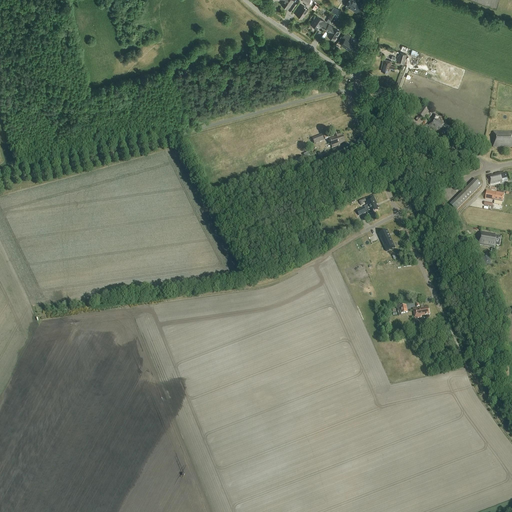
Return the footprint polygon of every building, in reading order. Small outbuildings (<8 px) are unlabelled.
[(293,0),(282,0),(283,0),(281,4),(287,9),(293,0)] [(361,5),(352,0),(348,0),(345,6),(357,13),(361,5)] [(302,18),(308,10),(302,6),(296,14),(302,18)] [(338,15),(341,10),(334,6),(331,11),(338,15)] [(327,24),(322,21),(323,21),(315,16),(313,19),(314,19),(310,24),(317,29),(319,26),(323,29),(327,24)] [(333,28),(328,25),(325,30),(329,33),(327,36),(334,40),(337,35),(338,36),(340,32),(333,27),(333,28)] [(350,51),(354,45),(349,41),(347,39),(350,36),(345,33),(342,37),(344,39),(341,45),(350,51)] [(403,65),(406,55),(400,53),(398,60),(397,59),(396,63),(403,65)] [(394,70),(395,67),(390,66),(391,61),(383,59),(382,64),(380,71),(387,72),(387,70),(389,71),(389,69),(394,70)] [(417,115),(424,119),(429,111),(422,107),(417,115)] [(432,119),(433,120),(428,126),(442,135),(443,133),(445,135),(449,127),(443,123),(439,120),(440,118),(435,115),(432,119)] [(511,132),(493,132),(493,147),(511,147),(511,132)] [(334,133),(335,137),(328,139),(332,148),(338,146),(338,145),(344,143),(341,134),(337,135),(336,133),(334,133)] [(314,144),(323,140),(321,135),(312,139),(314,144)] [(317,154),(318,157),(314,158),(315,161),(319,160),(328,157),(326,153),(322,154),(321,152),(317,154)] [(311,162),(308,153),(303,154),(307,164),(311,162)] [(492,176),(492,174),(487,176),(490,185),(507,181),(505,173),(500,174),(500,172),(495,173),(495,175),(492,176)] [(450,204),(456,211),(482,185),(475,179),(450,204)] [(504,194),(487,191),(485,199),(502,202),(504,194)] [(366,203),(367,206),(364,207),(368,215),(371,214),(378,211),(377,209),(379,208),(378,206),(377,206),(376,205),(377,204),(375,199),(375,200),(373,195),(369,196),(371,201),(366,203)] [(357,211),(359,216),(366,213),(364,208),(357,211)] [(384,247),(386,252),(395,247),(387,230),(378,235),(380,239),(381,239),(380,238),(382,237),(386,246),(384,247),(384,246),(384,247)] [(481,232),(479,245),(492,247),(491,251),(494,252),(495,245),(500,246),(501,237),(496,236),(496,234),(481,232)] [(484,266),(492,264),(489,256),(482,258),(484,266)] [(406,305),(401,306),(401,304),(396,305),(396,309),(397,309),(399,316),(402,315),(401,314),(408,313),(406,305)] [(421,316),(430,315),(428,306),(413,309),(415,318),(421,317),(421,316)]
